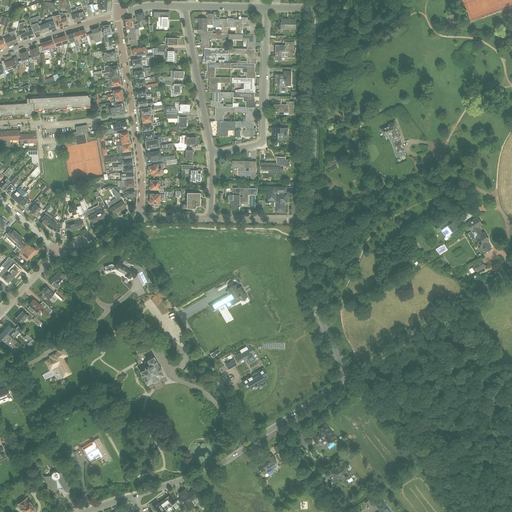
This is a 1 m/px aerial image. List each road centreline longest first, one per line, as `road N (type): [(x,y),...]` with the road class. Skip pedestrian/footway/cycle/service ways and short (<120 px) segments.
road 1 (tertiary): [(135,494),(224,461),(340,384),(344,369)]
road 2 (tertiary): [(310,221),(315,8)]
road 3 (residential): [(140,218),(117,14)]
road 4 (unclassified): [(344,369),(511,270)]
road 5 (residential): [(211,154),(262,141),(266,7)]
road 6 (tertiary): [(344,369),(318,310),(310,221)]
road 7 (residential): [(211,154),(183,5)]
road 8 (residential): [(117,14),(0,54)]
